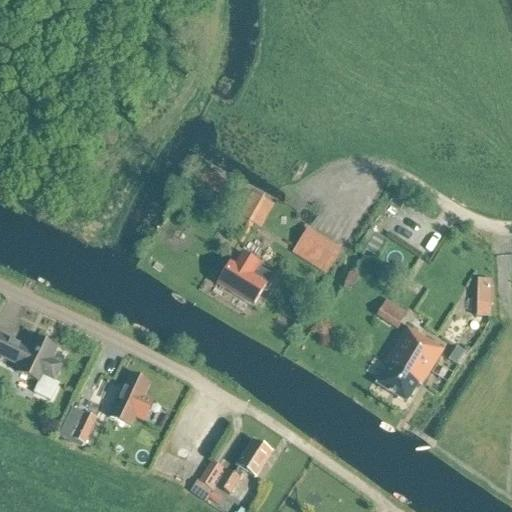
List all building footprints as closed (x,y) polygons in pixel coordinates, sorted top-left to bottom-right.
[(226,203),(233,191),(204,175),(197,186),(226,203)] [(260,232),(273,208),(251,196),(228,239),(241,246),(251,228),(260,232)] [(373,260),(384,243),(374,236),(363,253),(373,260)] [(255,270),(257,268),(239,257),(232,268),(229,266),(216,287),(252,309),(262,293),(264,294),(272,281),(255,270)] [(489,283),(473,283),(473,308),(489,308),(489,283)] [(395,331),(404,316),(386,304),(376,318),(395,331)] [(419,390),(442,352),(406,330),(383,367),(386,369),(374,387),(405,406),(416,388),(419,390)] [(0,336),(0,360),(18,369),(15,375),(38,386),(33,396),(49,404),(57,387),(53,385),(61,368),(50,362),(55,352),(32,341),(29,347),(29,348),(28,349),(24,350),(23,350),(8,343),(9,341),(0,336)] [(144,419),(151,404),(142,400),(148,387),(128,377),(108,420),(127,430),(135,415),(144,419)] [(96,421),(82,415),(81,416),(70,411),(59,436),(70,441),(84,447),(96,421)] [(254,481),(270,456),(251,444),(235,469),(237,470),(233,477),(226,473),(216,489),(229,497),(243,474),(254,481)] [(209,491),(222,471),(210,463),(198,484),(209,491)] [(196,482),(188,495),(205,505),(207,502),(212,494),(213,493),(209,491),(198,484),(196,482)] [(207,502),(216,508),(221,500),(212,494),(207,502)]
